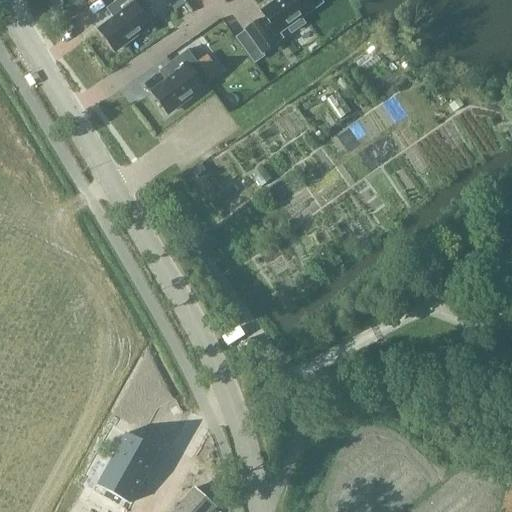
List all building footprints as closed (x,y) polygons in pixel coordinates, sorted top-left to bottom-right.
[(144,0),(119,0),(113,4),(120,15),(99,29),(114,51),(150,26),(140,12),(149,6),(144,0)] [(305,0),(278,0),(261,12),(261,13),(265,18),(258,22),(258,21),(245,31),(261,54),(274,45),(281,39),(277,33),(286,28),(290,34),(303,25),(299,18),(312,9),(305,0)] [(170,77),(150,92),(165,113),(209,81),(186,50),(163,67),(170,77)] [(0,316),(0,343),(26,358),(37,339),(47,344),(54,332),(32,320),(26,331),(0,316)] [(238,328),(221,338),(227,346),(243,336),(238,328)] [(244,342),(235,348),(241,358),(251,352),(244,342)] [(0,370),(3,372),(0,376),(0,385),(18,396),(25,383),(15,378),(26,359),(26,358),(0,343),(0,370)] [(125,434),(96,486),(128,504),(157,452),(125,434)] [(212,511),(216,509),(193,488),(170,511),(212,511)]
